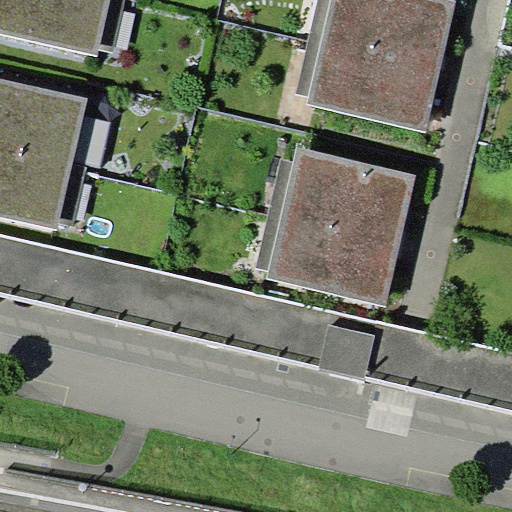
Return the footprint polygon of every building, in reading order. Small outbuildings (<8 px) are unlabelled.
[(97,48),(108,0),(0,0),(0,33),(95,55),(97,48)] [(125,0),(108,0),(97,48),(114,52),(125,0)] [(322,41),(331,0),(317,0),(296,93),(309,96),(322,41)] [(331,0),(322,41),(440,68),(455,0),(331,0)] [(425,131),(440,68),(322,41),(309,96),(307,103),(425,131)] [(0,79),(0,152),(70,168),(71,163),(72,160),(83,116),(87,100),(0,79)] [(110,122),(83,116),(72,160),(99,167),(110,122)] [(295,161),(282,216),(400,244),(416,175),(298,147),(295,161)] [(58,221),(70,168),(0,152),(0,217),(56,231),(58,221)] [(282,216),(295,161),(283,159),(258,268),(269,271),(282,216)] [(87,167),(71,163),(70,168),(58,221),(74,224),(87,167)] [(385,306),(400,244),(282,216),(269,271),(268,278),(385,306)] [(511,352),(412,330),(0,235),(0,291),(319,365),(318,371),(365,381),(366,376),(399,383),(511,409),(511,352)]
